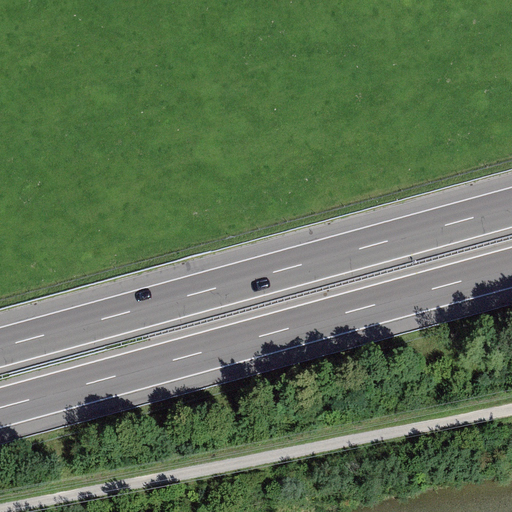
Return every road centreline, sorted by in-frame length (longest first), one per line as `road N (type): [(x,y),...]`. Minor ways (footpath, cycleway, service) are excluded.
road 1 (motorway): [(0,409),(511,269)]
road 2 (motorway): [(511,207),(0,347)]
road 3 (track): [(511,410),(0,510)]
